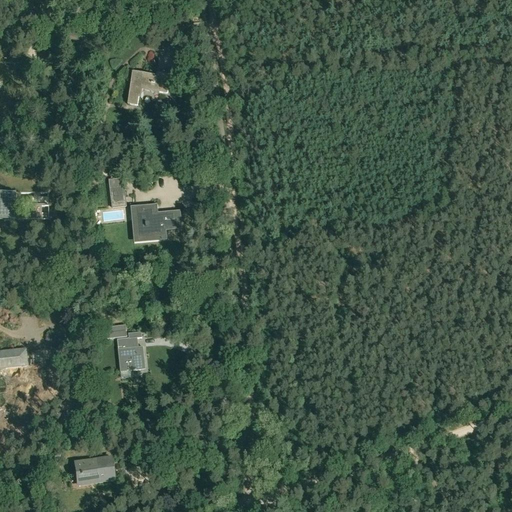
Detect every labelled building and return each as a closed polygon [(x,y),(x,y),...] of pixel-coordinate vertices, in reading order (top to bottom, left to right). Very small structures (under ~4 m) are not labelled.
[(30,38),(30,32),(30,28),(21,29),(22,38),(30,38)] [(140,90),(167,94),(170,76),(162,75),(162,77),(133,73),(128,105),(138,107),(140,90)] [(112,209),(127,207),(124,188),(110,190),(112,209)] [(0,219),(48,219),(48,193),(0,192),(0,219)] [(140,238),(166,235),(166,232),(181,230),(180,212),(152,215),(151,209),(135,210),(136,217),(138,217),(140,238)] [(38,317),(0,321),(0,330),(0,333),(39,328),(38,317)] [(107,340),(127,338),(126,327),(106,329),(107,340)] [(129,340),(117,341),(121,373),(145,370),(142,348),(137,349),(136,340),(141,339),(141,334),(128,335),(129,340)] [(0,369),(28,367),(26,350),(0,352),(0,369)] [(81,485),(114,480),(112,469),(110,470),(108,459),(74,464),(76,476),(80,475),(81,485)]
